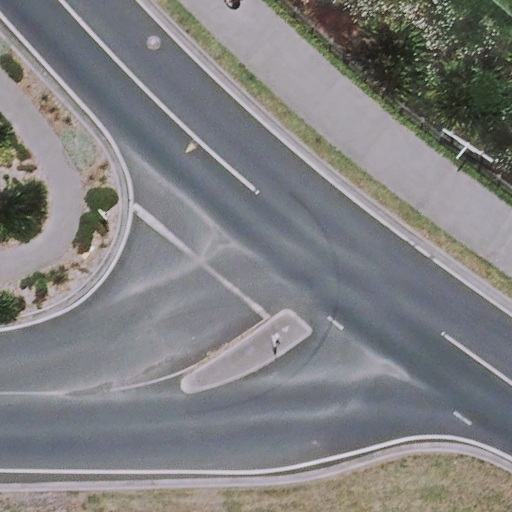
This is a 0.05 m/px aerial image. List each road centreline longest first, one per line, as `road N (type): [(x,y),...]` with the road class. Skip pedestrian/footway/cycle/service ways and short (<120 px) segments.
road 1 (tertiary): [(68,0),(403,296)]
road 2 (unclassified): [(0,391),(173,383),(332,364),(403,296)]
road 3 (tertiary): [(403,296),(511,375)]
